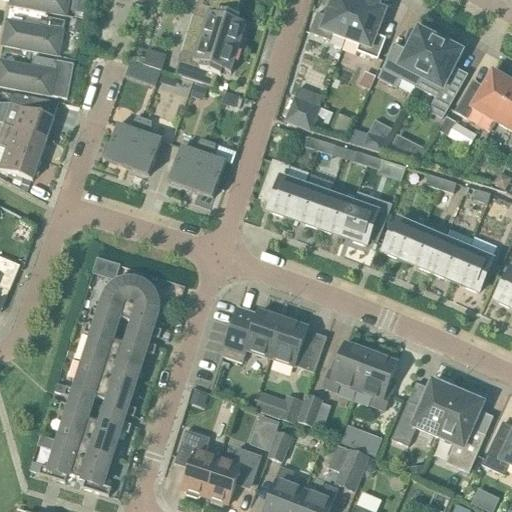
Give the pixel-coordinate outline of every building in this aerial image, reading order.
[(12,0),(11,6),(67,17),(68,11),(88,15),(91,0),(12,0)] [(237,17),(241,0),(199,0),(176,75),(175,76),(214,88),(218,76),(221,77),(223,72),(231,75),(246,26),(238,23),(240,18),(237,17)] [(333,36),(347,41),(362,3),(358,1),(358,0),(334,0),(328,18),(318,14),(310,34),(331,42),(333,36)] [(362,3),(347,41),(360,47),(358,53),(378,61),(386,41),(377,37),(387,12),(379,9),(381,5),(368,0),(367,0),(366,4),(362,3)] [(43,17),(40,28),(8,22),(3,46),(59,57),(64,33),(66,22),(43,17)] [(400,80),(418,89),(441,42),(438,40),(440,36),(428,30),(425,34),(420,31),(408,54),(395,47),(379,80),(395,89),(400,80)] [(441,42),(418,89),(436,99),(451,106),(464,80),(462,79),(452,74),(459,62),(463,54),(457,51),(460,47),(448,40),(445,45),(441,42)] [(148,51),(143,66),(162,72),(167,57),(148,51)] [(0,62),(0,87),(68,100),(74,66),(34,59),(32,68),(0,62)] [(161,73),(131,64),(126,78),(156,88),(157,85),(161,76),(161,73)] [(371,91),(377,77),(366,73),(361,86),(371,91)] [(474,111),(497,124),(511,97),(511,84),(494,74),(482,95),(471,88),(455,114),(468,121),(474,111)] [(161,76),(157,85),(170,90),(173,80),(161,76)] [(209,90),(196,85),(192,98),(204,102),(209,90)] [(240,99),(227,95),(223,105),(236,109),(240,99)] [(13,104),(5,126),(48,141),(55,121),(60,104),(16,96),(13,104)] [(511,97),(497,124),(511,132),(511,97)] [(318,118),(321,110),(296,101),(287,124),(311,133),(318,118)] [(321,110),(318,118),(325,121),(323,125),(329,128),(334,115),(321,110)] [(128,169),(145,120),(138,118),(130,130),(118,126),(106,161),(128,169)] [(457,123),(449,118),(440,133),(449,138),(457,123)] [(153,123),(145,120),(128,169),(150,176),(163,142),(151,138),(153,123)] [(0,140),(0,147),(7,150),(40,162),(48,141),(5,126),(0,140)] [(353,131),(349,144),(363,149),(367,135),(353,131)] [(367,135),(363,149),(382,155),(386,141),(367,135)] [(321,143),(307,138),(304,148),(318,153),(321,143)] [(170,183),(192,191),(209,143),(202,140),(194,153),(182,149),(170,183)] [(209,143),(192,191),(214,199),(227,164),(215,160),(217,146),(209,143)] [(322,143),(319,153),(333,157),(336,147),(322,143)] [(415,147),(408,162),(418,167),(425,152),(415,147)] [(7,150),(0,169),(0,171),(33,183),(40,162),(7,150)] [(366,168),(370,158),(356,153),(353,163),(366,168)] [(370,158),(366,168),(380,172),(384,162),(370,158)] [(306,188),(284,181),(289,168),(275,163),(262,199),(274,203),(270,213),(294,222),(306,188)] [(511,182),(511,180),(501,174),(494,186),(506,193),(511,182)] [(443,180),(428,176),(425,187),(439,191),(443,180)] [(439,191),(453,196),(457,185),(443,180),(439,191)] [(330,197),(306,188),(294,222),(319,230),(330,197)] [(476,191),(473,201),(488,206),(491,196),(476,191)] [(355,206),(343,239),(367,248),(369,242),(378,245),(392,209),(358,196),(355,206)] [(355,206),(330,197),(319,230),(343,239),(355,206)] [(409,265),(422,232),(399,222),(385,255),(409,265)] [(432,275),(446,242),(422,232),(409,265),(432,275)] [(446,242),(432,275),(456,285),(469,252),(457,247),(461,237),(450,233),(446,242)] [(456,285),(479,295),(493,262),(469,252),(456,285)] [(0,289),(10,293),(20,268),(0,259),(0,289)] [(97,260),(92,275),(105,279),(110,264),(97,260)] [(511,272),(497,303),(511,310),(511,272)] [(126,323),(139,285),(135,284),(131,283),(127,283),(125,284),(122,284),(119,285),(115,287),(113,289),(110,291),(107,294),(105,297),(104,300),(103,303),(102,305),(102,307),(101,311),(101,313),(92,310),(89,319),(115,327),(118,320),(126,323)] [(159,341),(162,333),(152,330),(153,328),(155,327),(156,323),(158,320),(158,316),(159,313),(159,311),(159,310),(158,307),(158,305),(157,303),(156,300),(154,297),(153,295),(151,292),(148,290),(146,288),(144,287),(142,286),(139,285),(126,323),(135,325),(133,333),(159,341)] [(238,309),(233,324),(223,359),(242,366),(247,352),(270,360),(283,322),(259,314),(258,315),(238,309)] [(283,322),(270,360),(295,369),(308,331),(283,322)] [(110,373),(119,345),(111,342),(113,335),(87,326),(84,335),(94,338),(85,365),(110,373)] [(164,334),(162,341),(168,343),(170,336),(164,334)] [(110,373),(136,381),(145,354),(154,357),(157,349),(130,340),(128,347),(119,345),(110,373)] [(340,387),(357,393),(371,356),(345,346),(334,376),(329,374),(323,389),(337,394),(340,387)] [(71,349),(67,359),(74,362),(78,351),(71,349)] [(308,354),(302,371),(315,375),(320,358),(308,354)] [(371,356),(357,393),(374,400),(371,407),(385,413),(391,398),(386,396),(397,366),(371,356)] [(93,399),(101,401),(110,373),(85,365),(76,392),(67,389),(64,398),(90,406),(93,399)] [(127,408),(136,381),(110,373),(101,401),(110,404),(108,411),(134,420),(137,411),(127,408)] [(408,404),(391,442),(408,449),(416,430),(438,440),(458,394),(449,390),(449,386),(439,382),(436,384),(432,383),(421,409),(408,404)] [(58,387),(56,395),(64,398),(67,389),(58,387)] [(192,403),(204,407),(207,397),(195,393),(192,403)] [(458,394),(438,440),(454,447),(446,465),(469,475),(486,437),(472,432),(484,405),(482,404),(482,400),(472,396),(469,399),(458,394)] [(307,397),(297,425),(312,430),(322,403),(307,397)] [(68,416),(60,444),(85,452),(94,423),(86,421),(88,414),(62,405),(59,413),(68,416)] [(284,407),(279,421),(294,426),(299,412),(284,407)] [(85,452),(111,460),(119,433),(129,436),(132,427),(105,419),(103,426),(94,423),(85,452)] [(186,433),(176,461),(192,466),(183,492),(184,492),(186,496),(196,500),(200,498),(206,500),(219,461),(205,456),(210,441),(186,433)] [(282,466),(291,439),(277,434),(268,461),(282,466)] [(510,466),(511,467),(511,436),(508,445),(495,439),(482,466),(504,477),(510,466)] [(371,438),(364,454),(374,458),(380,442),(371,438)] [(39,476),(50,480),(65,485),(67,477),(76,480),(85,452),(60,444),(51,471),(42,468),(39,476)] [(233,466),(219,461),(206,500),(228,507),(237,481),(252,487),(262,459),(238,450),(233,466)] [(369,460),(368,459),(348,451),(333,486),(354,495),(369,460)] [(102,487),(111,460),(85,452),(76,480),(85,483),(83,490),(109,498),(112,490),(102,487)] [(366,466),(366,472),(371,475),(376,472),(377,466),(372,463),(366,466)] [(33,465),(30,474),(39,476),(42,468),(33,465)] [(425,469),(410,470),(410,477),(420,481),(425,470),(425,469)] [(297,511),(305,493),(288,487),(293,476),(281,471),(265,511),(297,511)] [(322,500),(305,493),(297,511),(330,511),(337,493),(326,489),(322,500)]
